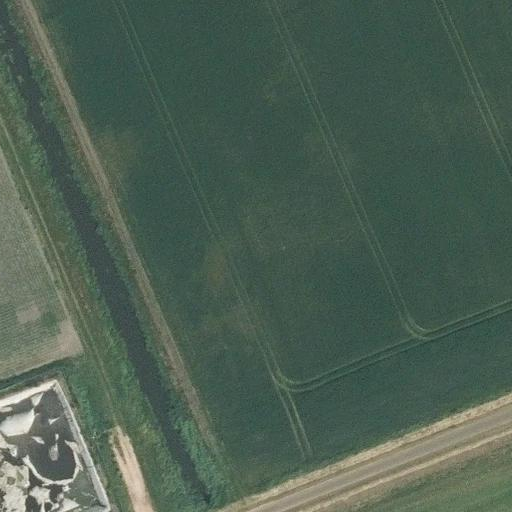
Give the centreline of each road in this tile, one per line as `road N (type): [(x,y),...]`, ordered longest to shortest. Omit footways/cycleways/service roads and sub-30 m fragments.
road 1 (track): [(162,511),(0,114)]
road 2 (unclassified): [(260,511),(511,413)]
